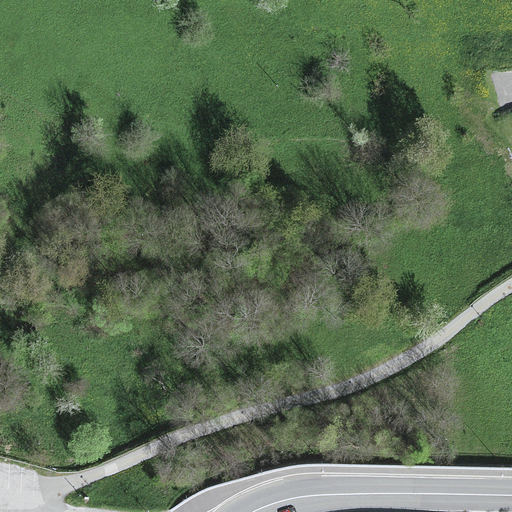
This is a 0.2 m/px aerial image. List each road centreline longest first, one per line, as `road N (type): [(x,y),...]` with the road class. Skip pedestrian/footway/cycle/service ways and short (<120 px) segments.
road 1 (residential): [(60,511),(51,500),(63,486),(200,428),(363,380),(424,348),(511,284)]
road 2 (secondary): [(252,511),(315,494),(511,495)]
